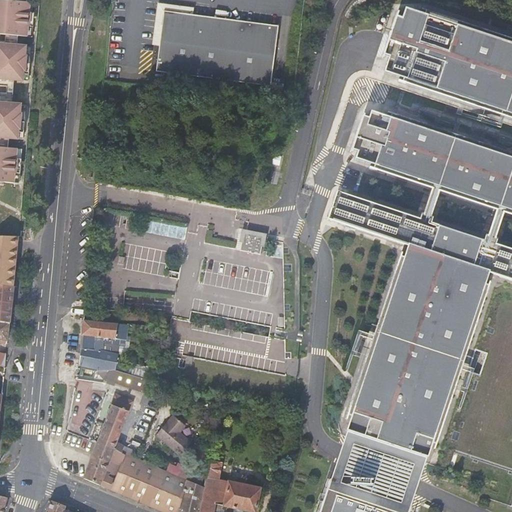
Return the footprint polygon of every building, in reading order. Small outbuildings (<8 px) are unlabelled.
[(0,35),(27,38),(30,5),(0,2),(0,35)] [(152,3),(149,45),(156,46),(159,10),(189,13),(190,7),(152,3)] [(511,41),(396,4),(374,72),(511,117),(511,157),(361,108),(344,158),(511,212),(511,249),(335,191),(326,219),(403,244),(335,449),(314,511),(407,511),(416,486),(487,272),(511,280),(511,41)] [(189,13),(159,10),(156,46),(154,72),(269,83),(275,22),(189,13)] [(23,82),(26,49),(0,45),(0,87),(14,88),(15,82),(23,82)] [(0,139),(18,141),(21,107),(12,105),(13,99),(0,97),(0,139)] [(17,151),(0,149),(0,183),(14,185),(17,151)] [(180,234),(180,222),(146,221),(146,233),(180,234)] [(0,262),(15,264),(18,238),(0,237),(0,262)] [(0,285),(12,287),(13,276),(15,264),(0,262),(0,285)] [(0,321),(9,323),(11,302),(12,287),(0,285),(0,321)] [(0,344),(6,346),(9,323),(0,321),(0,366),(4,368),(5,358),(0,356),(0,344)] [(83,321),(81,352),(78,369),(98,373),(108,372),(116,374),(117,364),(117,356),(94,351),(95,337),(115,339),(118,325),(83,321)] [(116,374),(128,377),(130,368),(117,364),(116,374)] [(105,379),(105,380),(130,389),(131,387),(143,391),(143,390),(146,382),(128,377),(116,374),(108,372),(105,379)] [(125,455),(131,458),(133,452),(116,444),(132,403),(115,397),(97,444),(114,450),(117,452),(122,454),(125,455)] [(187,421),(175,411),(159,432),(183,452),(193,439),(181,429),(187,421)] [(83,480),(110,491),(114,480),(109,478),(110,476),(109,474),(105,473),(114,450),(97,444),(83,480)] [(131,458),(125,455),(114,480),(110,491),(158,511),(177,511),(186,481),(131,458)] [(198,511),(211,511),(213,504),(248,511),(254,511),(260,490),(218,480),(221,463),(209,460),(208,460),(203,488),(198,511)] [(198,511),(203,488),(186,481),(177,511),(198,511)] [(65,511),(64,511),(65,508),(51,502),(46,511),(65,511)]
